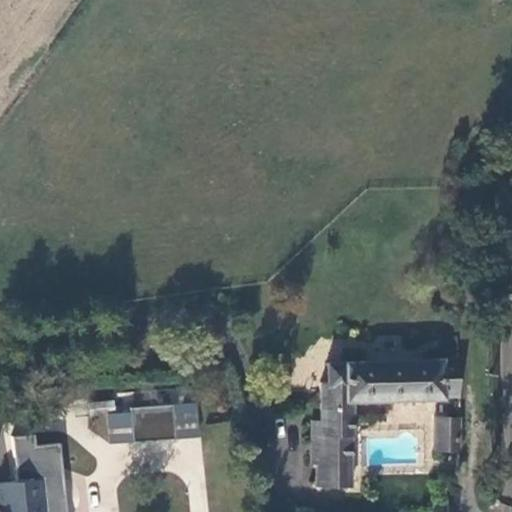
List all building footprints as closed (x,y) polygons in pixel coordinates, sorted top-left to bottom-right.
[(456,363),(325,366),(326,385),(319,386),(320,424),(321,437),(311,437),(312,467),(318,467),(319,489),(350,489),(351,406),(457,403),(456,363)] [(107,417),(109,445),(198,439),(196,405),(131,409),(131,415),(107,417)] [(436,419),(435,452),(456,453),(457,420),(436,419)] [(321,437),(320,424),(311,425),(311,437),(321,437)] [(12,438),(16,485),(42,482),(44,511),(64,511),(59,445),(34,447),(33,436),(12,438)] [(44,511),(42,482),(16,485),(0,486),(0,490),(1,511),(44,511)]
